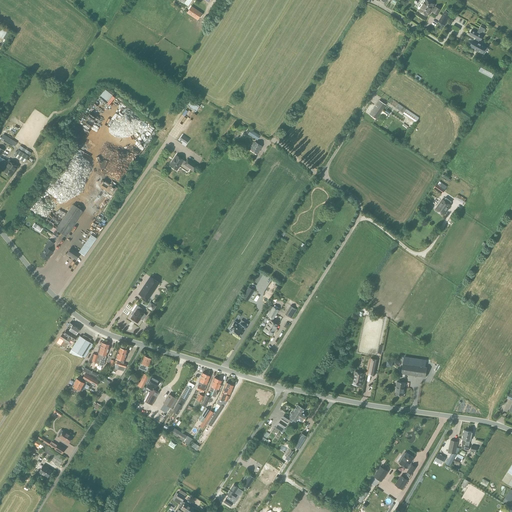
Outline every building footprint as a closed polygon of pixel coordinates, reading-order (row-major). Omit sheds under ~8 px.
[(221,0),(218,0),(212,10),(214,12),(221,0)] [(429,0),(425,0),(419,11),(428,17),(432,10),(433,10),(433,11),(438,15),(441,9),(436,6),(435,8),(434,7),(436,4),(429,0)] [(191,7),(187,13),(197,20),(201,14),(191,7)] [(444,26),(451,15),(446,11),(439,22),(444,26)] [(486,34),(496,40),(495,40),(497,41),(499,38),(495,36),(497,33),(490,29),(486,34)] [(483,37),(472,30),(469,34),(477,38),(475,41),(474,41),(470,48),(476,51),(475,52),(478,53),(479,52),(485,55),(488,49),(478,44),(480,41),(481,41),(483,37)] [(190,100),(187,105),(196,111),(199,106),(190,100)] [(376,119),(386,105),(379,100),(369,114),(376,119)] [(419,118),(398,104),(396,107),(416,121),(419,118)] [(177,120),(181,113),(177,111),(173,117),(177,120)] [(195,126),(192,127),(192,130),(200,129),(199,122),(204,121),(204,118),(196,119),(196,123),(194,123),(195,126)] [(260,136),(251,130),(248,135),(257,141),(260,136)] [(16,142),(4,134),(1,138),(13,146),(16,142)] [(257,154),(262,146),(255,142),(250,150),(257,154)] [(25,162),(28,157),(18,150),(14,155),(25,162)] [(185,162),(183,160),(176,155),(169,165),(176,170),(177,169),(178,169),(179,168),(179,167),(181,162),(184,164),(194,171),(197,166),(187,159),(185,162)] [(11,176),(17,166),(9,162),(3,171),(11,176)] [(441,193),(445,188),(437,183),(433,188),(441,193)] [(463,203),(466,197),(460,193),(459,195),(458,195),(456,198),(463,203)] [(444,214),(450,205),(442,200),(436,209),(444,214)] [(66,236),(83,211),(73,204),(56,229),(66,236)] [(101,214),(96,223),(101,226),(106,217),(101,214)] [(46,260),(52,252),(49,250),(54,243),(49,240),(45,247),(45,248),(40,256),(46,260)] [(76,260),(80,254),(70,248),(67,253),(76,260)] [(148,300),(159,283),(150,277),(139,294),(148,300)] [(248,287),(242,297),(247,301),(253,290),(248,287)] [(145,307),(151,311),(155,305),(149,301),(145,307)] [(263,330),(271,335),(273,332),(275,333),(277,330),(275,328),(277,325),(272,321),(278,310),(279,308),(275,305),(273,307),(273,306),(273,307),(270,311),(268,315),(271,317),(263,330)] [(296,309),(290,306),(285,314),(291,317),(296,309)] [(138,323),(144,314),(137,309),(131,318),(138,323)] [(241,337),(246,328),(246,327),(248,324),(241,320),(239,323),(235,321),(230,328),(234,331),(233,332),(241,337)] [(72,325),(69,323),(67,327),(69,329),(69,330),(69,331),(68,332),(65,330),(63,334),(62,333),(58,339),(59,339),(57,342),(65,348),(69,341),(72,343),(72,342),(73,343),(76,337),(72,334),(73,333),(75,335),(79,329),(72,324),(72,325)] [(89,338),(84,335),(82,338),(79,336),(71,349),(81,356),(89,342),(88,341),(89,338)] [(101,360),(105,343),(102,342),(98,355),(92,354),(89,360),(96,362),(96,361),(100,362),(101,360)] [(106,344),(105,343),(101,360),(100,362),(98,364),(103,366),(109,345),(109,344),(108,344),(107,343),(106,344)] [(118,369),(123,349),(119,348),(116,358),(117,359),(114,368),(118,369)] [(123,349),(118,369),(123,370),(125,368),(126,364),(123,363),(124,361),(127,350),(123,349)] [(140,363),(139,368),(146,371),(149,367),(152,359),(143,356),(140,363)] [(378,360),(371,358),(367,374),(374,376),(378,360)] [(426,377),(427,367),(403,364),(402,374),(426,377)] [(355,371),(352,384),(362,386),(364,373),(355,371)] [(98,380),(85,373),(82,379),(81,378),(79,381),(76,379),(75,381),(73,380),(70,385),(72,386),(70,390),(74,393),(76,389),(79,390),(83,383),(86,384),(87,382),(95,386),(98,380)] [(200,391),(206,374),(202,373),(196,389),(200,391)] [(142,388),(148,376),(144,374),(139,383),(139,382),(137,386),(142,388)] [(206,374),(200,391),(203,392),(204,388),(205,389),(210,376),(206,374)] [(154,389),(159,381),(149,376),(146,382),(148,383),(147,385),(154,389)] [(212,395),(213,392),(218,379),(215,378),(214,378),(211,386),(211,387),(210,388),(210,389),(209,391),(211,392),(209,396),(210,397),(212,395)] [(213,392),(212,395),(211,395),(215,397),(217,394),(216,394),(222,381),(218,379),(213,392)] [(405,383),(397,382),(396,388),(397,388),(396,394),(404,395),(405,389),(404,388),(405,383)] [(194,386),(189,383),(188,385),(187,385),(181,396),(186,399),(194,386)] [(225,396),(227,392),(230,385),(226,383),(220,399),(223,400),(225,396)] [(149,390),(142,402),(149,406),(155,393),(149,390)] [(169,394),(163,403),(169,407),(175,397),(169,394)] [(226,407),(229,402),(227,401),(229,396),(226,394),(224,400),(208,424),(211,426),(224,406),(226,407)] [(210,397),(209,396),(205,395),(200,404),(205,407),(210,397)] [(178,414),(182,406),(177,403),(172,411),(178,414)] [(291,423),(301,407),(297,405),(290,417),(284,414),(275,428),(284,433),(286,430),(289,426),(291,423)] [(291,423),(289,426),(292,428),(298,419),(302,421),(306,415),(302,413),(304,409),(301,407),(291,423)] [(202,422),(210,410),(206,408),(199,420),(202,422)] [(128,409),(124,416),(126,418),(125,421),(127,423),(133,412),(128,409)] [(210,410),(200,427),(203,429),(214,412),(210,410)] [(184,440),(186,436),(174,429),(172,433),(184,440)] [(68,444),(70,440),(72,437),(63,431),(59,438),(68,444)] [(468,431),(464,450),(469,450),(473,432),(468,431)] [(299,449),(306,437),(301,433),(293,446),(299,449)] [(45,445),(46,444),(36,438),(33,443),(42,449),(40,453),(58,466),(64,458),(45,445)] [(458,442),(451,440),(449,453),(455,454),(458,442)] [(278,448),(284,451),(287,446),(281,443),(278,448)] [(57,444),(54,449),(62,454),(65,449),(57,444)] [(290,459),(294,452),(290,449),(286,456),(290,459)] [(460,450),(455,459),(461,462),(466,453),(460,450)] [(385,452),(382,457),(387,460),(390,456),(385,452)] [(400,463),(407,468),(410,469),(408,472),(412,474),(416,467),(412,465),(412,466),(411,465),(411,464),(410,463),(414,458),(407,453),(400,463)] [(435,460),(435,461),(442,464),(442,463),(445,458),(438,454),(435,460)] [(511,485),(511,465),(503,479),(511,485)] [(47,478),(51,471),(43,466),(39,473),(47,478)] [(387,472),(381,467),(375,476),(381,481),(387,472)] [(247,488),(254,478),(249,475),(242,485),(247,488)] [(402,490),(408,480),(401,475),(395,484),(402,490)] [(234,498),(237,494),(234,493),(238,487),(234,484),(228,495),(232,497),(234,498)] [(186,511),(190,511),(193,508),(185,503),(182,501),(177,510),(179,511),(183,511),(185,511),(186,511)]
